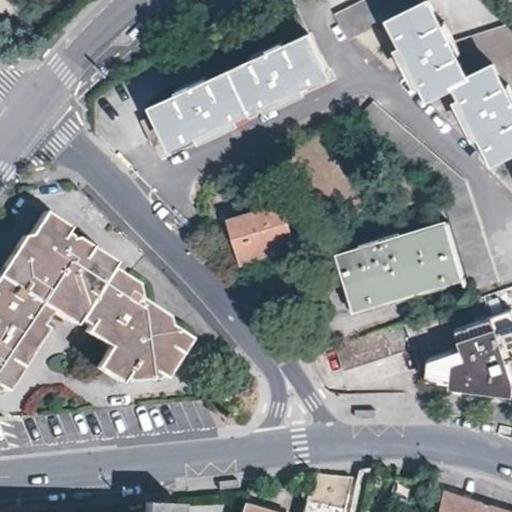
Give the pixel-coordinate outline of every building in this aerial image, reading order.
[(297,0),(276,0),(268,4),(284,39),(276,43),(274,39),(264,44),(265,48),(201,79),(198,74),(187,80),(189,84),(154,100),(158,108),(142,116),(154,142),(170,134),(172,139),(198,127),(201,132),(219,124),(217,118),(233,111),(263,97),(282,88),(284,93),(301,85),(299,80),(328,66),(297,0)] [(511,23),(507,18),(454,37),(449,26),(445,28),(431,0),(352,0),(337,8),(349,33),(393,13),(405,38),(400,41),(409,60),(415,57),(423,75),(430,90),(456,76),(464,92),(472,108),(467,111),(476,129),(481,127),(494,154),(511,144),(511,23)] [(197,52),(222,41),(217,30),(192,41),(197,52)] [(415,57),(409,60),(417,78),(423,75),(415,57)] [(266,102),(284,93),(282,88),(263,97),(266,102)] [(459,95),(467,111),(472,108),(464,92),(459,95)] [(357,116),(440,187),(463,258),(466,266),(473,286),(499,276),(467,176),(466,175),(374,96),(357,116)] [(217,118),(219,124),(235,117),(233,111),(217,118)] [(241,254),(267,246),(295,237),(283,196),(229,213),(241,254)] [(113,340),(109,346),(96,366),(120,382),(124,377),(127,379),(155,379),(158,375),(163,378),(190,338),(143,307),(140,296),(131,291),(127,275),(74,241),(73,232),(67,229),(70,224),(46,209),(0,278),(0,388),(2,386),(7,388),(33,349),(27,345),(43,322),(52,308),(56,302),(79,318),(89,324),(113,340)] [(466,266),(463,258),(447,213),(340,249),(357,302),(466,266)] [(268,250),(267,246),(241,254),(243,258),(268,250)] [(511,283),(476,295),(335,342),(343,368),(413,344),(420,367),(478,375),(511,379),(511,283)] [(75,324),(79,318),(56,302),(52,308),(75,324)] [(27,345),(33,349),(48,326),(43,322),(27,345)] [(86,331),(109,346),(113,340),(89,324),(86,331)] [(344,506),(352,477),(340,476),(334,475),(318,474),(308,499),(344,506)] [(402,481),(395,479),(389,503),(405,506),(411,482),(402,481)] [(237,480),(218,481),(218,489),(238,487),(237,480)] [(511,511),(511,509),(484,502),(444,489),(437,511),(511,511)] [(284,511),(244,497),(239,511),(284,511)] [(181,511),(182,501),(164,500),(145,500),(143,511),(181,511)]
